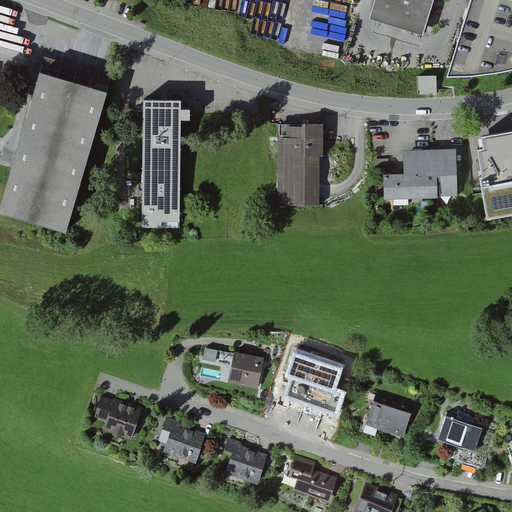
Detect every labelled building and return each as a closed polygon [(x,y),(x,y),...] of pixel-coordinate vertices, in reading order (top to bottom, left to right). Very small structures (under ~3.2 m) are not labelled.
[(435,0),(374,0),(368,22),(424,39),(435,0)] [(511,0),(470,0),(448,77),(482,75),(511,70),(511,0)] [(109,98),(38,78),(0,212),(0,217),(71,237),(109,98)] [(181,102),(141,102),(141,227),(181,227),(181,102)] [(321,127),(284,129),(284,137),(276,138),(279,205),(319,204),(317,158),(322,158),(321,127)] [(511,134),(476,141),(485,186),(481,186),(488,223),(511,217),(511,134)] [(457,150),(401,153),(403,175),(382,176),(383,198),(459,194),(457,150)] [(205,349),(203,361),(215,363),(217,351),(205,349)] [(344,365),(295,349),(285,377),(291,379),(284,398),(339,417),(346,393),(337,389),(344,365)] [(234,353),(228,384),(258,390),(264,359),(234,353)] [(139,411),(96,395),(88,417),(98,421),(95,428),(129,440),(139,411)] [(406,409),(371,397),(362,424),(398,435),(406,409)] [(182,423),(164,416),(158,431),(162,433),(155,449),(189,463),(199,436),(180,429),(182,423)] [(474,428),(443,418),(435,441),(466,452),(474,428)] [(245,444),(228,437),(222,452),(225,453),(219,470),(252,483),(263,456),(243,449),(245,444)] [(315,461),(297,455),(290,475),(298,478),(295,487),(329,499),(338,475),(313,466),(315,461)] [(387,511),(394,497),(363,484),(352,510),(357,511),(387,511)]
